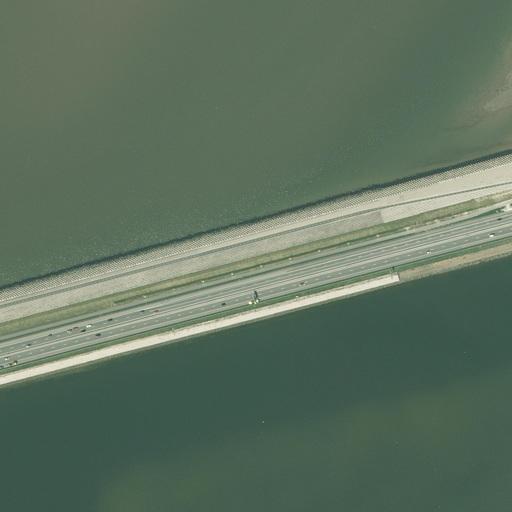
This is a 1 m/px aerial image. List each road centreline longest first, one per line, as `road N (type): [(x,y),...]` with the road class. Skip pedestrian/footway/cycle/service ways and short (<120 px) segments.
road 1 (motorway): [(511,217),(0,351)]
road 2 (motorway): [(0,361),(511,228)]
